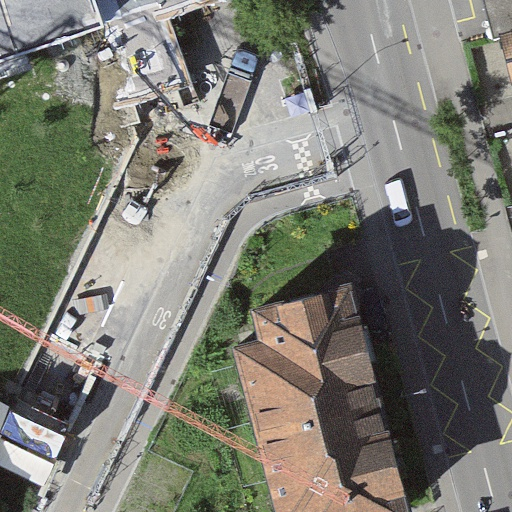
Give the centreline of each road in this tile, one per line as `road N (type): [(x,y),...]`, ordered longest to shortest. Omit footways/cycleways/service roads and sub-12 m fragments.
road 1 (residential): [(396,134),(256,169),(211,206),(72,511)]
road 2 (secondary): [(396,134),(495,511)]
road 3 (secondary): [(363,0),(396,134)]
